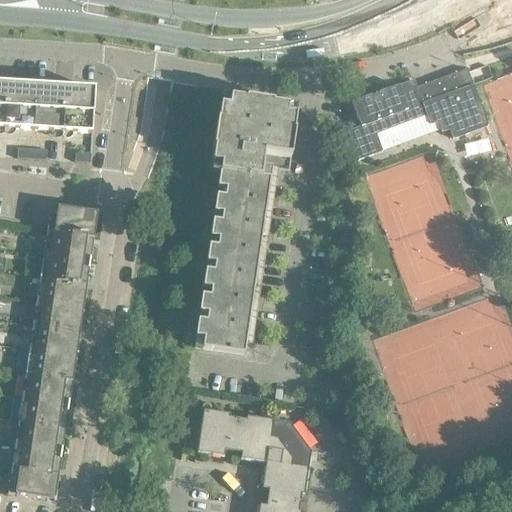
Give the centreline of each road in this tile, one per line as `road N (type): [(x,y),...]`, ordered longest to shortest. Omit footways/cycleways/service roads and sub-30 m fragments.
road 1 (tertiary): [(0,15),(288,49),(376,42),(511,15)]
road 2 (residential): [(193,363),(283,375),(316,75)]
road 3 (residential): [(81,511),(125,210),(118,192)]
road 4 (residential): [(128,57),(219,74),(316,75)]
road 5 (tertiary): [(301,21),(119,0)]
road 6 (tertiary): [(464,0),(301,21)]
road 7 (residential): [(316,75),(465,45)]
road 8 (residential): [(118,192),(111,171),(128,57)]
road 9 (residential): [(0,47),(128,57)]
